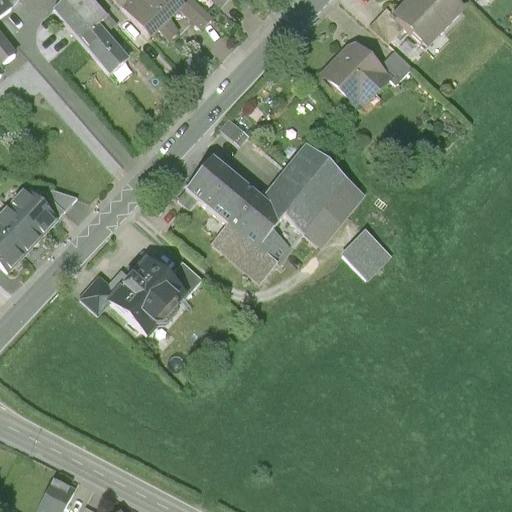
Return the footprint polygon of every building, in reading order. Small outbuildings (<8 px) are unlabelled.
[(0,0),(0,3),(6,12),(20,0),(0,0)] [(107,28),(82,0),(74,0),(52,20),(80,52),(97,37),(107,28)] [(135,3),(132,0),(104,0),(120,19),(135,3)] [(138,0),(135,3),(120,19),(150,48),(180,19),(183,15),(176,8),(168,0),(138,0)] [(180,19),(200,38),(212,26),(186,0),(184,0),(176,8),(183,15),(180,19)] [(205,0),(218,12),(229,0),(205,0)] [(461,14),(445,0),(414,0),(395,21),(393,23),(403,32),(426,52),(461,14)] [(393,23),(395,21),(386,13),(368,32),(387,49),(403,32),(393,23)] [(97,37),(80,52),(109,86),(127,71),(97,37)] [(0,89),(1,88),(0,87),(0,76),(15,64),(0,46),(0,89)] [(376,73),(355,53),(347,62),(343,58),(324,78),(355,107),(367,94),(373,99),(388,84),(376,73)] [(411,73),(393,56),(376,73),(388,84),(395,90),(411,73)] [(210,170),(184,203),(278,275),(300,246),(317,260),(362,204),(305,157),(262,210),(210,170)] [(44,245),(60,225),(21,195),(5,216),(44,245)] [(0,243),(28,266),(44,245),(5,216),(0,222),(0,243)] [(366,233),(341,257),(367,285),(393,260),(366,233)] [(0,275),(13,286),(28,266),(0,243),(0,275)] [(186,312),(143,272),(103,315),(146,354),(186,312)] [(66,511),(76,492),(53,481),(37,511),(66,511)]
